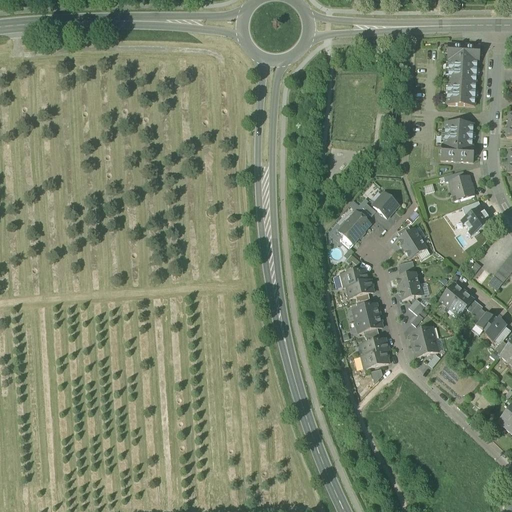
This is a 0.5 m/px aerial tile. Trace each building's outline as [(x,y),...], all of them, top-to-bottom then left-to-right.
[(446,107),(474,109),(477,64),(479,64),(480,49),(448,47),(447,62),(449,63),(446,107)] [(441,163),(473,165),(473,150),(472,150),(473,127),(445,125),(444,148),(442,148),(441,163)] [(452,177),(454,183),(464,180),(462,174),(452,177)] [(449,185),(454,204),(474,199),(469,179),(464,180),(454,183),(449,185)] [(431,187),(422,189),(424,196),(433,193),(431,187)] [(373,209),(386,221),(398,207),(384,196),(373,209)] [(356,215),(363,221),(368,216),(362,211),(353,203),(349,209),(356,215)] [(462,211),(466,221),(480,211),(478,205),(462,211)] [(368,216),(371,219),(375,214),(366,207),(362,211),(368,216)] [(481,210),(480,211),(466,221),(461,224),(472,239),(491,225),(481,210)] [(344,239),(353,247),(370,227),(363,221),(356,215),(339,234),(344,239)] [(397,235),(400,240),(411,234),(407,229),(397,235)] [(397,242),(403,252),(420,242),(414,232),(411,234),(400,240),(397,242)] [(340,243),(349,251),(353,247),(344,239),(340,243)] [(410,263),(418,257),(421,262),(430,257),(427,252),(420,242),(403,252),(410,263)] [(352,265),(356,269),(360,265),(351,257),(345,265),(349,268),(352,265)] [(399,267),(400,273),(414,270),(412,264),(399,267)] [(468,274),(475,280),(483,270),(475,264),(468,274)] [(510,277),(511,274),(511,271),(504,265),(500,270),(510,277)] [(483,270),(476,281),(482,284),(488,273),(483,270)] [(506,282),(510,277),(500,270),(497,274),(506,282)] [(344,290),(346,289),(368,284),(365,272),(341,278),(344,290)] [(502,287),(506,282),(497,274),(493,279),(494,280),(502,287)] [(396,280),(399,292),(418,287),(415,276),(396,280)] [(490,285),(498,292),(502,287),(494,280),(490,285)] [(370,283),(368,284),(346,289),(349,301),(355,300),(368,296),(373,295),(370,283)] [(439,304),(449,312),(463,294),(454,286),(439,304)] [(421,299),(418,287),(399,292),(402,304),(421,299)] [(473,303),(463,294),(449,312),(459,320),(466,312),(473,303)] [(355,300),(357,306),(370,302),(368,296),(355,300)] [(371,308),(370,302),(357,306),(356,306),(357,312),(371,308)] [(408,311),(413,315),(421,306),(416,302),(408,311)] [(466,312),(470,316),(478,306),(473,303),(466,312)] [(413,315),(417,319),(418,317),(425,309),(421,306),(413,315)] [(470,316),(475,319),(481,312),(483,310),(478,306),(470,316)] [(352,313),(355,325),(379,319),(376,307),(371,308),(357,312),(352,313)] [(486,316),(481,312),(475,319),(471,324),(476,328),(480,323),(481,321),(482,321),(486,316)] [(485,339),(493,346),(494,345),(493,345),(494,344),(505,330),(506,329),(507,328),(499,322),(496,325),(492,322),(493,321),(486,315),(486,316),(482,321),(481,321),(480,323),(476,328),(476,329),(483,334),(483,333),(487,336),(485,339)] [(411,326),(415,330),(423,321),(418,317),(417,319),(412,325),(411,326)] [(382,331),(379,319),(355,325),(358,336),(363,335),(377,332),(382,331)] [(410,336),(413,348),(435,343),(432,330),(410,336)] [(494,344),(499,348),(502,344),(503,345),(511,335),(505,330),(494,344)] [(365,341),(366,341),(379,338),(377,332),(363,335),(365,341)] [(380,343),(379,338),(366,341),(367,347),(380,343)] [(361,348),(364,360),(385,355),(386,355),(388,354),(385,342),(380,343),(367,347),(361,348)] [(438,355),(435,343),(413,348),(416,360),(438,355)] [(508,349),(503,345),(502,344),(499,348),(494,354),(500,360),(508,349)] [(511,344),(508,349),(500,360),(511,369),(511,344)] [(388,366),(386,355),(385,355),(364,360),(362,360),(365,372),(388,366)] [(427,367),(432,371),(440,362),(435,358),(427,367)] [(372,376),(375,387),(383,379),(382,373),(372,376)] [(511,408),(498,426),(511,437),(511,408)]
